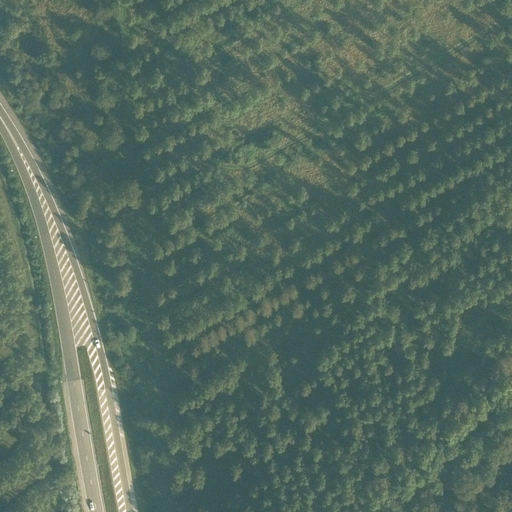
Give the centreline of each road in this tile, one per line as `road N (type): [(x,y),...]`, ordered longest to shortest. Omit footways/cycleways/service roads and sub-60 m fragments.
road 1 (trunk): [(130,511),(81,283),(49,199),(10,134)]
road 2 (trunk): [(10,134),(55,279),(95,511)]
